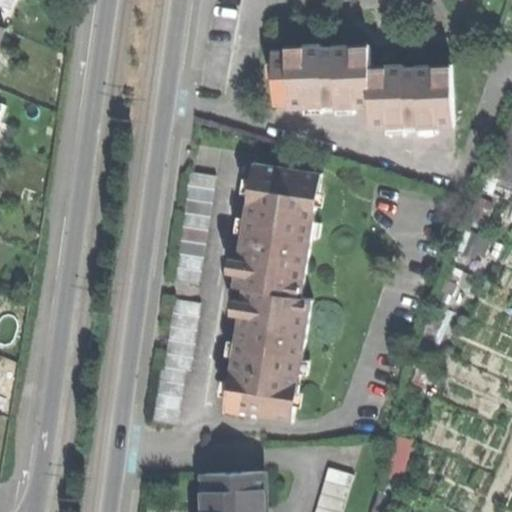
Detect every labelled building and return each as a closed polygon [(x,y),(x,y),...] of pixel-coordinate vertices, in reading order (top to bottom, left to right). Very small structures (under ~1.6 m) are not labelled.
[(340,108),(374,105),(372,67),(370,46),(322,50),(322,45),(290,48),(290,52),(275,53),(278,103),(292,102),(292,110),(325,109),(325,104),(340,103),(340,108)] [(374,105),(375,127),(408,125),(408,122),(421,121),(421,125),(455,124),(452,65),(418,67),(418,69),(405,70),(405,65),(372,67),(374,105)] [(246,286),(306,295),(323,171),(257,161),(247,225),(238,285),(246,286)] [(192,171),(175,280),(200,284),(217,175),(192,171)] [(237,350),(228,409),(297,419),(315,296),(306,295),(246,286),(237,350)] [(178,299),(168,365),(186,368),(193,369),(203,303),(178,299)] [(161,364),(153,418),(178,422),(186,368),(168,365),(161,364)] [(318,511),(345,511),(356,474),(332,467),(318,511)] [(268,511),(266,472),(210,475),(211,511),(268,511)]
